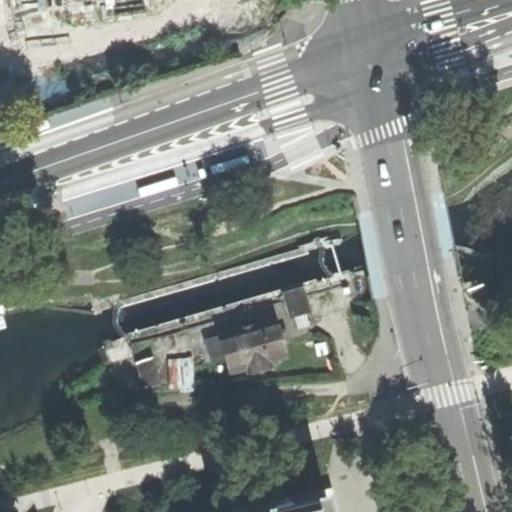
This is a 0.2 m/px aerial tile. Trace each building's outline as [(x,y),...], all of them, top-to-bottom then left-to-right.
[(7,135),(8,138),(29,132),(26,124),(11,129),(6,131),(7,135)] [(282,144),(279,136),(260,142),(263,150),(282,144)] [(289,316),(305,312),(299,292),(283,296),(289,316)] [(278,331),(274,317),(217,333),(218,336),(206,339),(212,362),(224,359),(228,373),(246,369),(247,373),(259,370),(270,367),(269,362),(286,357),(282,344),(287,343),(284,330),(278,331)] [(142,389),(159,384),(151,358),(134,363),(142,389)] [(192,390),(191,363),(167,365),(168,386),(178,385),(179,391),(192,390)] [(339,511),(334,488),(229,511),(258,511),(323,497),(326,511),(339,511)] [(326,511),(323,497),(258,511),(326,511)]
